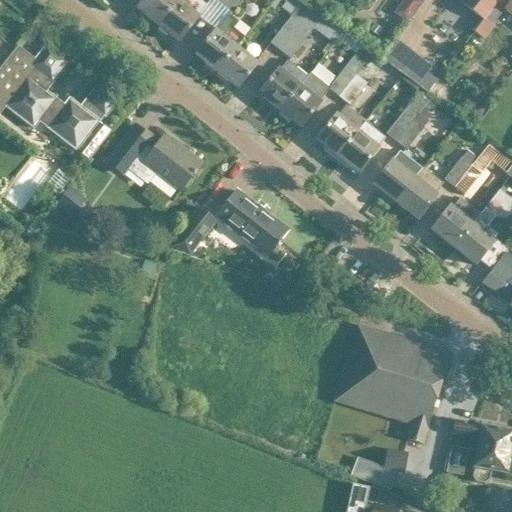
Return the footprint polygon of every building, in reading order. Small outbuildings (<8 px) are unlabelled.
[(143,0),(136,9),(157,26),(177,1),(176,0),(143,0)] [(231,14),(242,0),(225,0),(221,6),(231,14)] [(300,4),(294,0),(274,0),(270,7),(273,10),(281,0),(294,11),(298,6),(300,4)] [(456,0),(483,20),(495,3),(497,0),(456,0)] [(511,0),(497,0),(495,3),(511,16),(511,0)] [(199,18),(177,1),(157,26),(179,43),(199,18)] [(269,44),(280,52),(311,13),(300,5),(269,44)] [(289,60),(313,30),(329,42),(320,53),(324,56),(334,44),(333,44),(340,36),(311,13),(280,52),(289,60)] [(216,73),(236,48),(244,38),(233,30),(237,24),(229,17),(217,33),(215,31),(195,56),(216,73)] [(484,20),(474,32),(483,39),(492,26),(484,20)] [(383,31),(375,24),(370,31),(378,37),(383,31)] [(319,103),(328,91),(338,99),(356,76),(371,56),(342,34),(340,36),(337,40),(356,55),(329,89),(310,74),(307,77),(280,112),(301,129),(321,104),(319,103)] [(441,74),(394,39),(379,59),(425,94),(441,74)] [(104,119),(108,113),(121,98),(100,82),(80,108),(69,99),(64,106),(46,92),(69,62),(47,45),(34,61),(18,48),(0,70),(0,112),(4,107),(32,129),(38,122),(75,152),(102,117),(104,119)] [(237,90),(250,74),(257,65),(236,48),(216,73),(237,90)] [(280,112),(307,77),(287,61),(280,71),(278,70),(258,95),(280,112)] [(366,84),(356,76),(338,99),(349,107),(366,84)] [(361,111),(377,124),(401,94),(385,80),(361,111)] [(385,134),(394,142),(417,114),(419,115),(430,101),(419,92),(385,134)] [(337,117),(336,116),(316,141),(326,148),(324,151),(335,160),(337,157),(338,158),(365,123),(366,121),(346,106),(337,117)] [(404,150),(422,128),(427,121),(419,115),(417,114),(394,142),(404,150)] [(349,167),(359,174),(378,150),(377,149),(385,138),(365,123),(338,158),(336,161),(347,170),(349,167)] [(110,132),(103,126),(81,155),(88,161),(110,132)] [(180,192),(189,180),(201,164),(187,153),(185,155),(163,138),(152,153),(144,147),(150,138),(135,127),(107,164),(121,175),(126,168),(146,183),(154,172),(180,192)] [(462,196),(489,162),(504,174),(511,164),(488,146),(487,146),(486,145),(476,158),(452,188),(462,196)] [(452,188),(476,158),(467,151),(461,159),(460,158),(442,180),(452,188)] [(395,203),(414,179),(422,170),(399,152),(373,185),(395,203)] [(418,221),(430,205),(437,197),(434,195),(443,184),(423,168),(422,170),(414,179),(395,203),(418,221)] [(495,242),(493,240),(496,236),(487,228),(496,217),(506,220),(511,202),(511,200),(499,190),(480,215),(479,214),(452,248),(476,266),(495,242)] [(236,192),(224,207),(216,217),(268,257),(287,232),(236,192)] [(63,218),(70,208),(51,195),(44,205),(63,218)] [(431,231),(452,248),(479,214),(460,199),(452,209),(450,207),(431,231)] [(216,222),(198,207),(166,250),(189,257),(216,222)] [(496,267),(480,286),(490,294),(506,275),(496,267)] [(511,285),(507,282),(497,299),(511,308),(511,285)] [(405,440),(422,445),(449,355),(357,327),(334,402),(410,425),(405,440)] [(511,432),(473,425),(454,422),(452,435),(478,440),(473,468),(474,468),(472,478),(475,483),(484,485),(489,481),(491,472),(506,475),(511,448),(511,432)] [(386,453),(383,467),(404,472),(407,457),(386,453)] [(346,511),(362,511),(367,489),(352,486),(346,511)]
